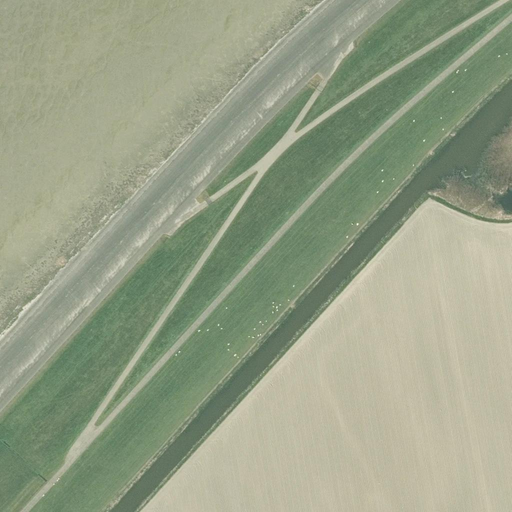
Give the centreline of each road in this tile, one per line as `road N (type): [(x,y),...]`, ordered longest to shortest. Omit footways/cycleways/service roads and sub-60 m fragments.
road 1 (unclassified): [(506,0),(270,156),(84,445)]
road 2 (unclassified): [(84,445),(324,185),(511,17)]
